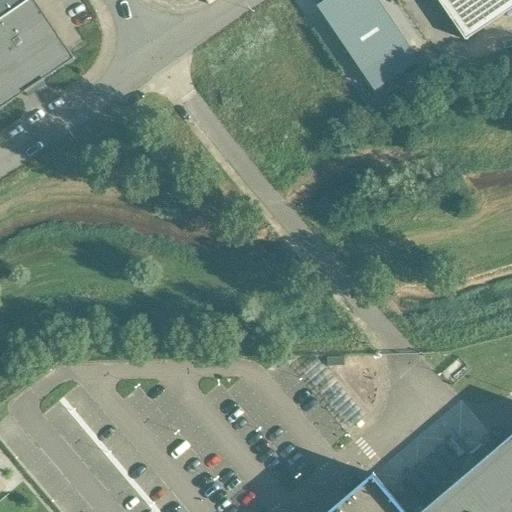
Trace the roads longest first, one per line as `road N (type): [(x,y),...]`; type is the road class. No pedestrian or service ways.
road 1 (unknown): [(156,385),(238,388),(327,488)]
road 2 (unclassified): [(156,55),(0,163)]
road 3 (unknown): [(78,511),(15,427),(38,394),(75,387)]
road 4 (unknown): [(156,385),(260,511)]
road 5 (unknown): [(171,511),(75,387)]
